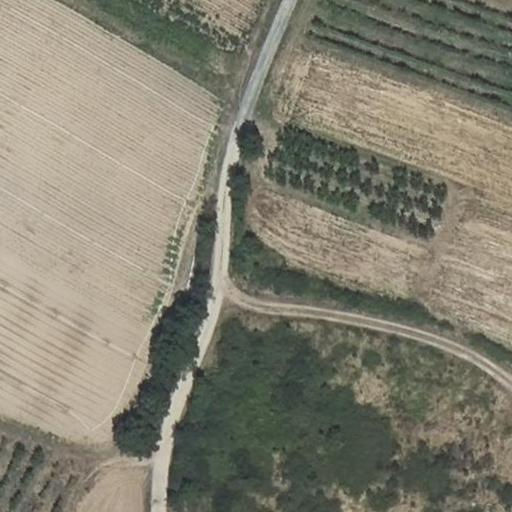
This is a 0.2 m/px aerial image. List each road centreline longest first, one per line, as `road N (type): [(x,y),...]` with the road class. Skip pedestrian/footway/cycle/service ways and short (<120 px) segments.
road 1 (track): [(222,165),(213,274),(158,448),(156,511)]
road 2 (track): [(206,298),(337,311),(450,341),(511,382)]
road 3 (unclassified): [(285,0),(222,165)]
